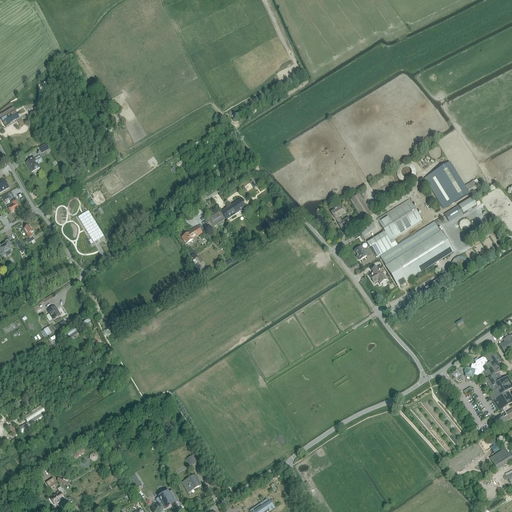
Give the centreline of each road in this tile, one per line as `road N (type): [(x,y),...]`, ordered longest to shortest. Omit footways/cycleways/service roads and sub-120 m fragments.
road 1 (unclassified): [(425,379),(350,274),(259,172),(90,272),(77,267),(34,210)]
road 2 (track): [(257,172),(233,124),(210,103),(76,187)]
road 3 (track): [(219,126),(92,208),(76,187),(37,211)]
road 4 (track): [(0,485),(142,395)]
road 5 (unclassified): [(287,463),(425,379)]
